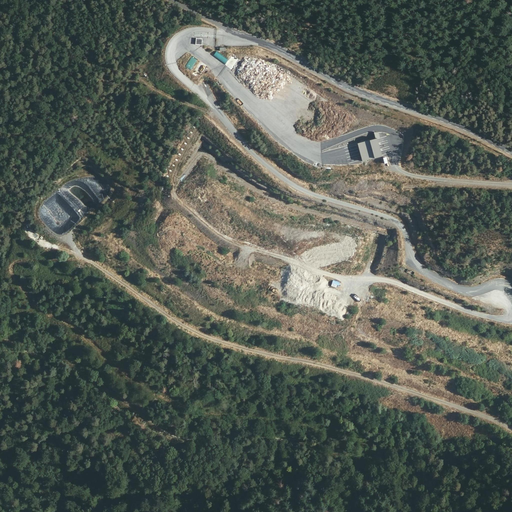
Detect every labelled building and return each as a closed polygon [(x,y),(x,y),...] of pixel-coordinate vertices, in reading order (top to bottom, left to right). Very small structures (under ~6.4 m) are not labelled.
[(216,51),(213,55),(225,64),(228,61),(216,51)] [(184,67),(190,70),(197,60),(191,56),(184,67)] [(362,162),(381,157),(376,138),(357,143),(362,162)] [(67,199),(89,212),(99,194),(83,184),(79,191),(73,188),(67,199)] [(331,286),(337,289),(339,282),(333,280),(331,286)] [(356,311),(358,302),(351,301),(349,310),(356,311)]
